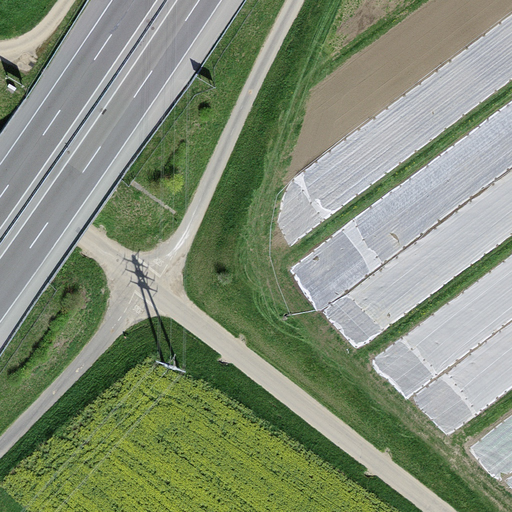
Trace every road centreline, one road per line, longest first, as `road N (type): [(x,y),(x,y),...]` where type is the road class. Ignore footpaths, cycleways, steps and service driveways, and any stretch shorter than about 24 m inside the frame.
road 1 (unclassified): [(0,168),(441,511)]
road 2 (track): [(0,448),(172,254),(296,0)]
road 3 (motorway): [(0,290),(199,0)]
road 4 (motorway): [(134,0),(0,196)]
